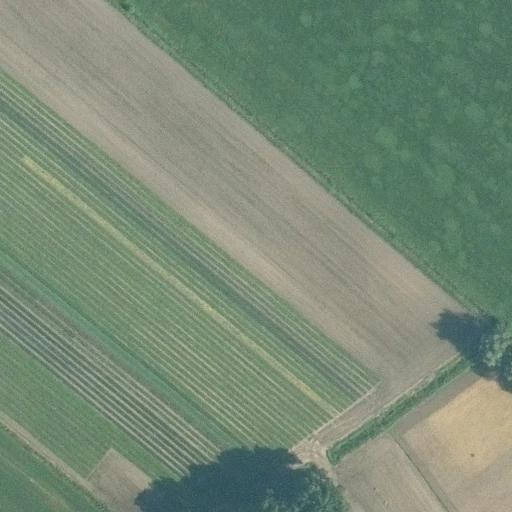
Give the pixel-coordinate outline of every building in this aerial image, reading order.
[(191,68),(178,82),(268,163),(276,166),(284,173),(294,176),(347,224),(353,226),(359,211),(328,184),(297,173),(302,167),(290,156),(289,156),(232,104),(236,106),(194,69),(191,68)] [(167,89),(155,103),(437,336),(447,324),(361,252),(362,250),(167,89)] [(256,192),(142,106),(130,121),(244,207),(256,192)] [(62,174),(173,262),(180,253),(171,246),(177,239),(75,158),(62,174)] [(418,281),(426,267),(392,246),(384,259),(418,281)] [(463,317),(473,302),(432,273),(421,288),(463,317)] [(393,323),(387,329),(401,343),(407,338),(393,323)]
